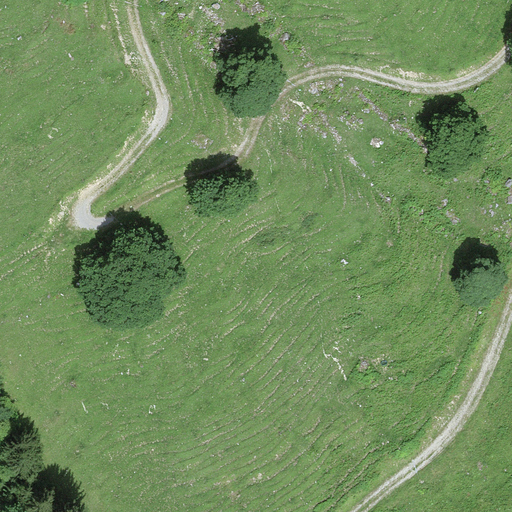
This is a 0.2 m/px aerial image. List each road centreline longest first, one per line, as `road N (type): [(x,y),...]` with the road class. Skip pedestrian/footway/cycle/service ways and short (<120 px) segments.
road 1 (track): [(139,0),(182,110),(175,130),(137,170),(101,195),(103,225),(119,226),(157,199),(258,161),(314,83),(343,77),(474,87),(511,65)]
road 2 (track): [(511,345),(475,422),(375,511)]
